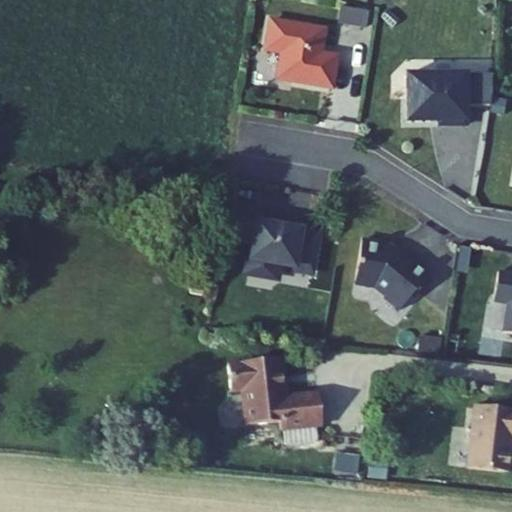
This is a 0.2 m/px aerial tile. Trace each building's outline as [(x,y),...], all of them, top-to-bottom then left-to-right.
[(362,57),(371,16),(343,10),(334,51),(362,57)] [(325,38),(271,31),(267,61),(283,63),(280,89),(334,96),(338,65),(321,62),(325,38)] [(470,71),(411,71),(411,118),(434,118),(434,115),(443,115),(443,122),(470,122),(470,71)] [(290,229),(259,224),(250,278),(277,283),(279,270),(313,276),(319,240),(289,233),(290,229)] [(386,305),(401,318),(431,282),(415,269),(412,274),(403,267),(405,264),(395,255),(385,254),(386,251),(363,247),(356,290),(377,293),(388,302),(386,305)] [(511,280),(499,278),(494,307),(508,310),(503,338),(511,339),(511,280)] [(284,435),(325,431),(322,398),(289,401),(287,380),(289,380),(287,362),(232,368),(235,396),(246,395),(249,430),(283,426),(284,435)] [(511,444),(511,443),(511,414),(476,410),(468,473),(508,477),(511,444)]
